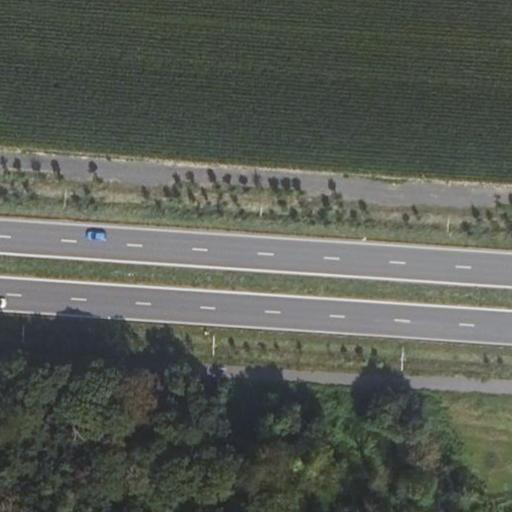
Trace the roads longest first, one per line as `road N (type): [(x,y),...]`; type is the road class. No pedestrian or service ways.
road 1 (primary): [(511,270),(0,235)]
road 2 (primary): [(0,293),(511,327)]
road 3 (track): [(0,166),(511,200)]
